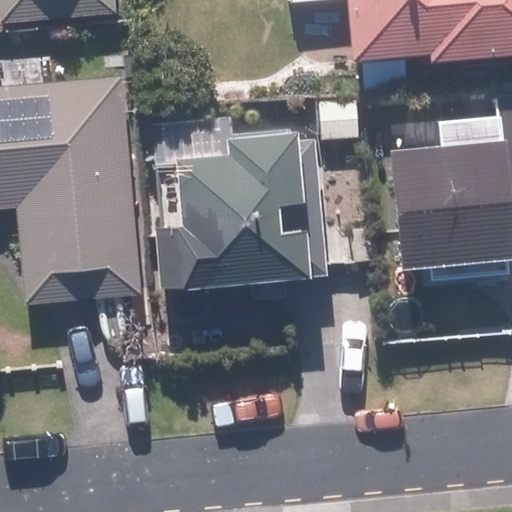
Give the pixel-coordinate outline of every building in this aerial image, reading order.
[(121,0),(1,0),(4,29),(123,19),(121,0)] [(425,51),(425,59),(511,52),(511,0),(346,0),(351,57),(425,51)] [(502,252),(511,251),(511,82),(490,85),(495,135),(392,144),(402,257),(425,255),(426,266),(503,260),(502,252)] [(129,86),(0,97),(0,219),(23,217),(32,314),(149,302),(129,86)] [(352,97),(314,100),(315,138),(354,137),(352,97)] [(290,136),(289,129),(223,131),(224,147),(168,152),(172,221),(150,224),(155,283),(300,273),(300,271),(321,270),(312,135),(290,136)] [(368,225),(346,226),(348,260),(371,259),(368,225)]
